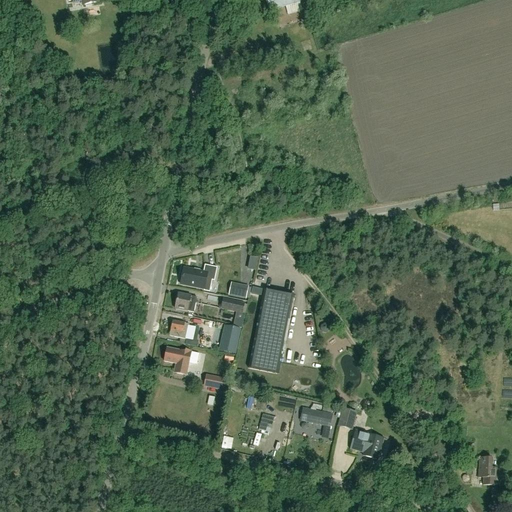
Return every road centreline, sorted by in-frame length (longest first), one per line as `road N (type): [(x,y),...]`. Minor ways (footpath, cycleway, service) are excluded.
road 1 (unclassified): [(121,429),(445,511)]
road 2 (track): [(278,248),(315,286),(465,511)]
road 3 (unclassified): [(162,256),(219,0)]
road 4 (unclassified): [(162,256),(390,208)]
road 5 (unclassified): [(121,429),(156,288)]
road 6 (unclassified): [(511,267),(390,208)]
road 7 (unclassified): [(0,319),(127,275)]
road 8 (unclassified): [(390,208),(511,184)]
